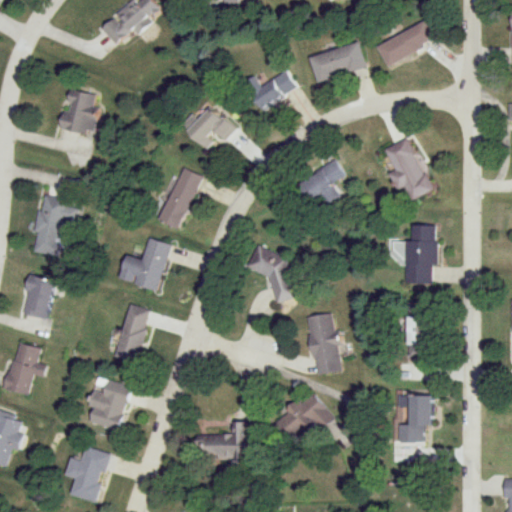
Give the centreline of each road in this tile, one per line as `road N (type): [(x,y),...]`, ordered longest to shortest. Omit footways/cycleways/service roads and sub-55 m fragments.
road 1 (residential): [(136,511),(221,249),(258,181),(288,150),(353,113),(474,100)]
road 2 (residential): [(472,511),(472,0)]
road 3 (residential): [(0,233),(18,68),(56,0)]
